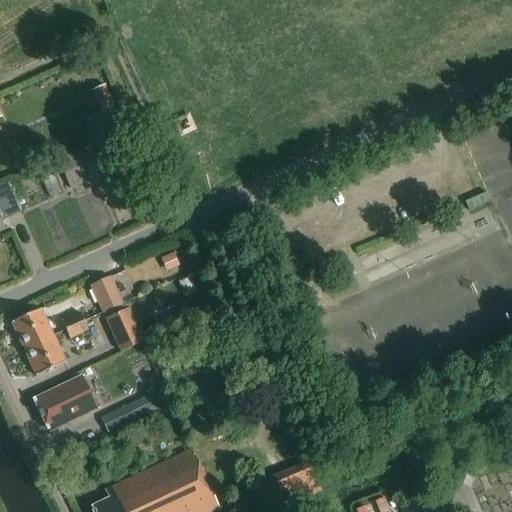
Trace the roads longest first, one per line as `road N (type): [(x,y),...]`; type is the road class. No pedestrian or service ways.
road 1 (unclassified): [(0,302),(511,64)]
road 2 (residential): [(71,511),(0,368)]
